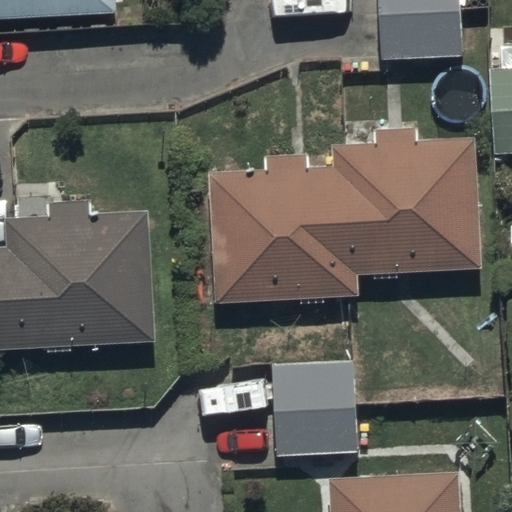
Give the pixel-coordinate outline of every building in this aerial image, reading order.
[(383,0),(387,51),(467,47),(463,0),(383,0)] [(511,61),(495,62),(499,147),(511,146),(511,61)] [(213,160),(217,293),(304,290),(304,296),(327,295),(327,289),(364,287),(363,266),(377,265),(377,271),(403,270),(402,262),(484,259),(480,131),(419,133),(419,121),(382,123),(383,135),(339,137),(339,158),(313,159),(313,145),(270,147),(270,158),(213,160)] [(0,340),(159,332),(152,202),(95,205),(94,192),(51,195),(52,208),(12,210),(14,239),(0,240),(0,340)] [(360,352),(276,356),(280,447),(364,443),(360,352)] [(464,511),(462,464),(334,470),(335,511),(464,511)]
